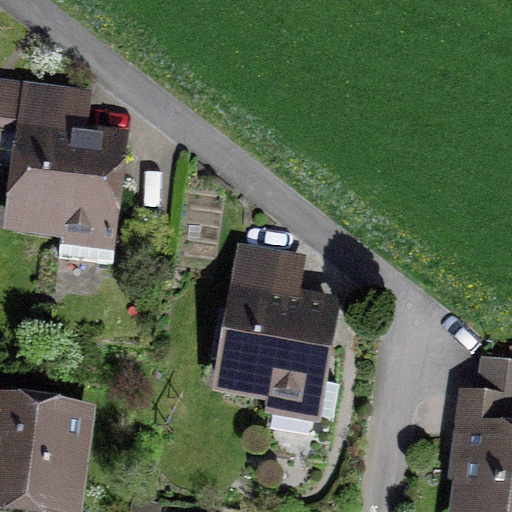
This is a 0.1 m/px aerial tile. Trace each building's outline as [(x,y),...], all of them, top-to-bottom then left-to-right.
[(1,100),(0,106),(0,252),(97,267),(113,156),(76,151),(82,112),(1,100)] [(292,267),(223,258),(203,410),(313,424),(326,322),(286,317),(292,267)] [(511,377),(466,373),(459,442),(511,446),(511,377)] [(80,511),(89,425),(0,416),(0,511),(80,511)] [(511,511),(511,446),(459,442),(445,440),(436,511),(511,511)]
